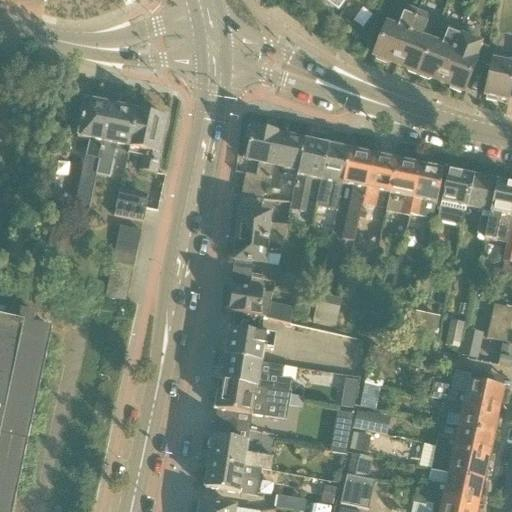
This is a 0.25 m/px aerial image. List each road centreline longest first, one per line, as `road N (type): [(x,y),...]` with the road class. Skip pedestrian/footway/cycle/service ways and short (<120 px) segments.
road 1 (tertiary): [(130,511),(212,120),(214,68)]
road 2 (tertiary): [(511,141),(336,89)]
road 3 (tertiary): [(336,89),(314,70),(207,25)]
road 4 (tertiary): [(214,68),(336,89)]
road 5 (unclassified): [(96,48),(128,60),(214,68)]
